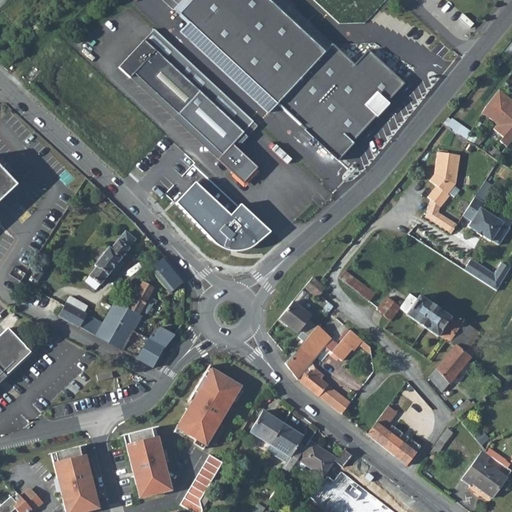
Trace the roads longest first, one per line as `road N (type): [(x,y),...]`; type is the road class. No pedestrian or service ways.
road 1 (residential): [(244,296),(379,174),(476,57)]
road 2 (tertiary): [(215,293),(124,194),(0,82)]
road 3 (unknown): [(352,198),(198,57),(156,0)]
road 4 (tertiary): [(446,511),(282,384),(243,332)]
road 5 (residential): [(210,328),(149,397),(95,419)]
